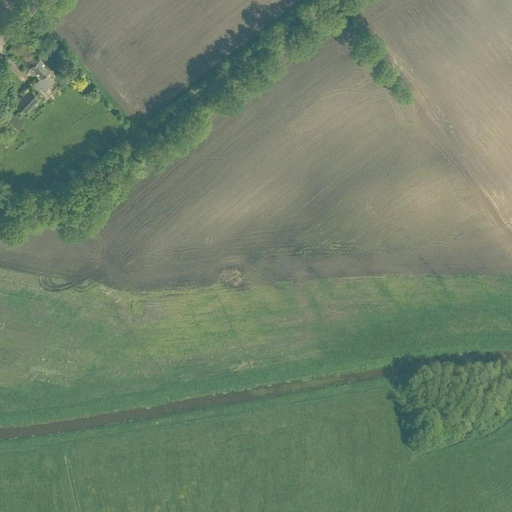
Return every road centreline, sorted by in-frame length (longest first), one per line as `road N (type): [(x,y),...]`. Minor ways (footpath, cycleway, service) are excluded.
road 1 (track): [(511,362),(0,443)]
road 2 (track): [(0,419),(511,339)]
